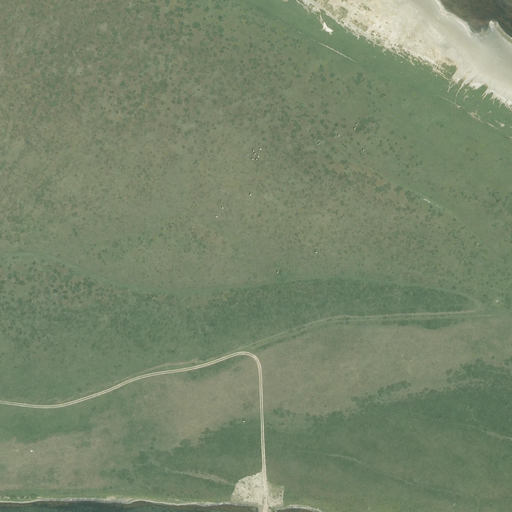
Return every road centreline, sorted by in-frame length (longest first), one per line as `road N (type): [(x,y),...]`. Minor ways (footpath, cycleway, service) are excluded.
road 1 (track): [(0,401),(62,405),(133,379),(252,355),(264,511)]
road 2 (track): [(511,310),(336,318),(242,353)]
